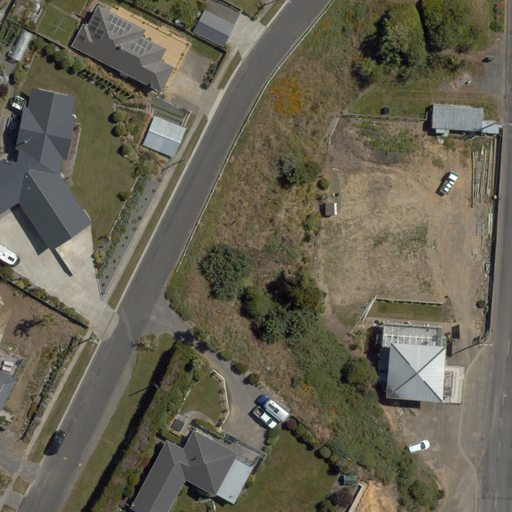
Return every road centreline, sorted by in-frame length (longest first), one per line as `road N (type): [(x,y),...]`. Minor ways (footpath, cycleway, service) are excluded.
road 1 (residential): [(37,511),(253,73),(311,0)]
road 2 (residential): [(511,313),(496,511)]
